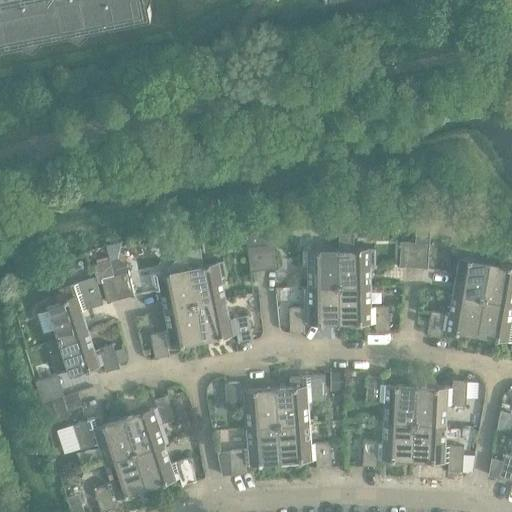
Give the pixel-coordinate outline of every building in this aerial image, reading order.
[(0,0),(0,37),(22,33),(23,39),(40,36),(38,30),(69,24),(70,30),(86,26),(85,21),(100,18),(101,24),(145,15),(141,0),(0,0)] [(416,238),(414,267),(429,268),(431,227),(417,226),(416,238)] [(274,231),(261,232),(264,270),(279,268),(276,243),(274,231)] [(340,286),(367,286),(367,265),(376,265),(376,247),(354,248),(354,231),(339,232),(340,286)] [(264,270),(261,232),(251,233),(247,233),(251,271),(264,270)] [(311,286),(340,286),(339,232),(339,248),(303,248),(303,266),(311,266),(311,286)] [(414,267),(416,238),(402,238),(400,267),(429,268),(414,267)] [(185,253),(195,303),(222,298),(219,278),(227,277),(224,260),(204,264),(200,247),(185,250),(186,253),(185,253)] [(164,289),(168,309),(195,303),(185,253),(182,254),(170,268),(170,270),(153,274),(156,291),(164,289)] [(456,293),(484,298),(491,261),(455,255),(452,272),(460,273),(456,293)] [(126,263),(118,257),(109,259),(120,300),(135,295),(128,270),(126,263)] [(120,300),(109,259),(93,263),(104,304),(107,303),(120,300)] [(484,298),(511,303),(511,298),(511,264),(491,261),(484,298)] [(47,303),(58,340),(85,331),(79,311),(104,303),(95,277),(79,282),(65,286),(68,296),(47,303)] [(281,330),(290,330),(290,332),(304,331),(304,324),(340,323),(340,286),(311,286),(311,306),(289,307),(289,318),(281,318),(281,330)] [(340,286),(340,323),(375,323),(375,331),(389,331),(389,306),(368,306),(367,286),(340,286)] [(484,298),(456,293),(453,313),(431,310),(427,335),(441,337),(443,329),(478,335),(484,298)] [(195,303),(202,341),(237,334),(238,342),(253,339),(248,314),(226,318),(222,298),(195,303)] [(484,298),(478,335),(511,341),(510,349),(511,349),(511,324),(508,323),(511,303),(484,298)] [(202,341),(195,303),(168,309),(172,328),(151,333),(155,358),(170,355),(168,347),(202,341)] [(85,331),(58,340),(70,375),(103,365),(106,372),(120,367),(112,343),(91,350),(85,331)] [(387,422),(415,423),(417,385),(382,383),(383,374),(368,374),(367,400),(389,401),(387,422)] [(275,387),(278,424),(306,422),(304,402),(327,400),(325,375),(310,376),(311,384),(275,387)] [(415,423),(443,425),(444,404),(466,405),(468,380),(454,379),(453,387),(417,385),(415,423)] [(251,426),(278,424),(275,387),(240,389),(240,381),(225,382),(227,407),(249,406),(251,426)] [(123,417),(134,451),(161,443),(154,424),(175,417),(168,394),(155,398),(157,406),(123,417)] [(63,397),(44,403),(47,414),(48,419),(68,413),(63,397)] [(95,417),(64,428),(72,451),(102,441),(108,460),(134,451),(123,417),(98,425),(95,417)] [(278,424),(281,462),(316,459),(317,467),(331,466),(330,441),(307,442),(306,422),(278,424)] [(415,423),(387,422),(386,441),(365,440),(363,465),(378,466),(379,458),(413,460),(415,423)] [(415,423),(413,460),(449,462),(448,470),(462,471),(463,446),(442,444),(443,425),(415,423)] [(278,424),(251,426),(252,446),(230,448),(231,474),(246,473),(245,464),(281,462),(278,424)] [(134,451),(146,488),(179,477),(182,485),(196,480),(188,456),(167,462),(161,443),(134,451)] [(134,451),(108,460),(114,480),(93,487),(101,511),(115,506),(112,499),(146,488),(134,451)] [(511,454),(505,453),(497,477),(511,481),(511,454)]
